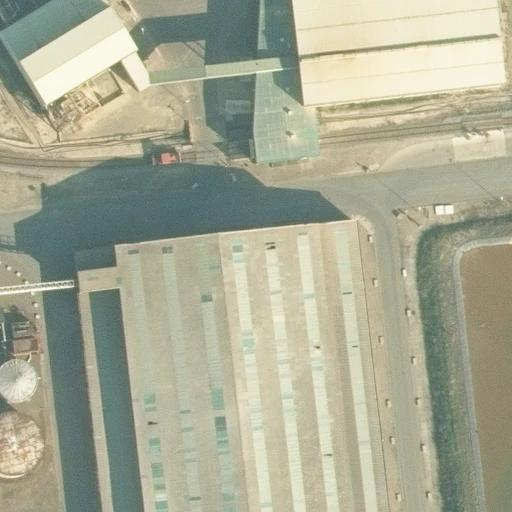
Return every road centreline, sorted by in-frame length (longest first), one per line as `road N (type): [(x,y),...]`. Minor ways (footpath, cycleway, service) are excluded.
road 1 (unknown): [(384,194),(414,511)]
road 2 (unknown): [(37,229),(72,511)]
road 3 (unknown): [(160,18),(190,97),(201,212)]
